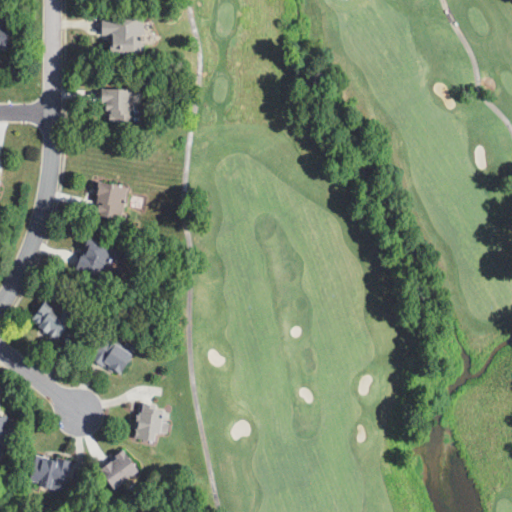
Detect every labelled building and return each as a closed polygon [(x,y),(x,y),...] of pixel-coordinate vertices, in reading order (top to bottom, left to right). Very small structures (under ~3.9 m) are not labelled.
[(139,54),(139,19),(97,19),(97,55),(139,54)] [(0,49),(11,49),(11,27),(0,27),(0,49)] [(141,43),(152,43),(152,30),(141,30),(141,43)] [(128,90),(96,90),(96,123),(128,123),(128,90)] [(130,186),(101,180),(94,213),(123,219),(130,186)] [(119,249),(93,237),(79,269),(105,280),(119,249)] [(83,310),(54,290),(34,321),(63,340),(83,310)] [(137,355),(108,335),(93,356),(122,376),(137,355)] [(135,437),(163,442),(168,406),(141,402),(135,437)] [(18,414),(0,412),(0,452),(16,453),(18,414)] [(103,469),(119,488),(143,468),(127,449),(103,469)] [(74,460),(38,454),(33,484),(69,490),(74,460)]
